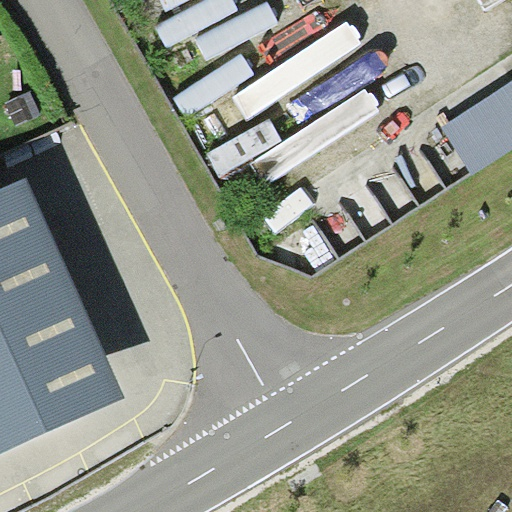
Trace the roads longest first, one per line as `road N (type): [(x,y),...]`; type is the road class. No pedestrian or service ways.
road 1 (residential): [(283,427),(47,0)]
road 2 (secondary): [(511,281),(283,427)]
road 3 (secondary): [(283,427),(135,511)]
